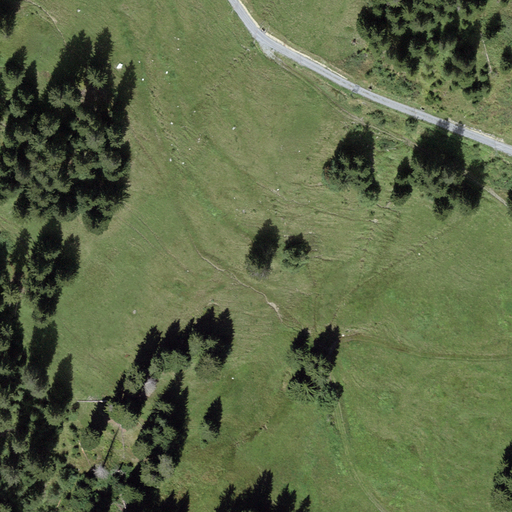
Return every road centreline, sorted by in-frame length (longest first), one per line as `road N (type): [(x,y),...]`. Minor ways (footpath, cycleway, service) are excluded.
road 1 (track): [(511,355),(433,357),(355,337),(330,353),(348,466),(386,511)]
road 2 (track): [(256,34),(267,56),(335,108),(449,159),(511,209)]
